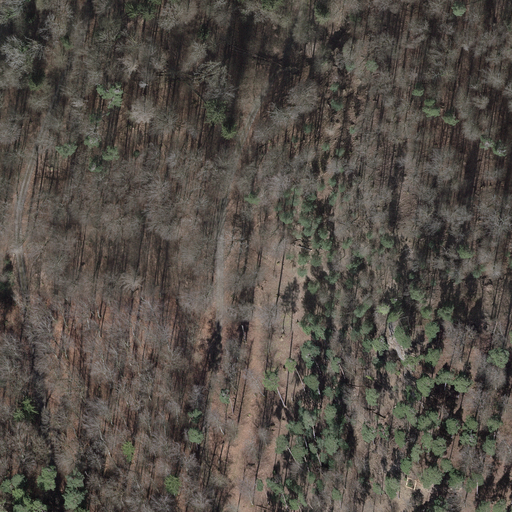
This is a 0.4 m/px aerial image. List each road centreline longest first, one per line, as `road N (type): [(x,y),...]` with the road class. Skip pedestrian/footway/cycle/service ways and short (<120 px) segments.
road 1 (track): [(304,0),(250,119),(221,212),(221,305),(204,458),(216,511)]
road 2 (track): [(91,0),(19,213),(24,294),(62,511)]
